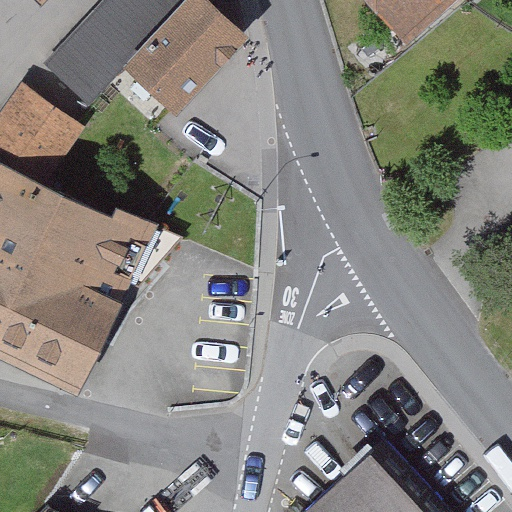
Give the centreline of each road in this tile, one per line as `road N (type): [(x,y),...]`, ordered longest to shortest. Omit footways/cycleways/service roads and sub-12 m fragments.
road 1 (residential): [(369,234),(321,267),(294,346),(260,511)]
road 2 (tertiary): [(511,439),(369,234)]
road 3 (tertiary): [(369,234),(331,147),(288,0)]
